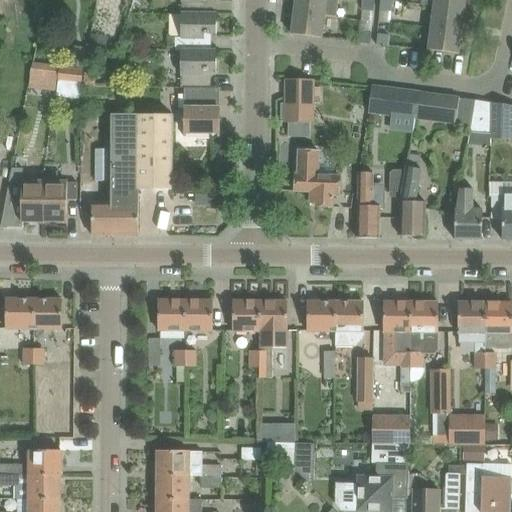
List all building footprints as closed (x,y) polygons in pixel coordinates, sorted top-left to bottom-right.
[(181,0),(181,13),(208,13),(208,0),(181,0)] [(295,0),(294,12),(324,16),(326,0),(295,0)] [(374,0),(370,0),(362,0),(362,10),(373,11),(374,0)] [(392,1),(383,0),(380,0),(379,11),(391,12),(392,1)] [(434,0),(434,6),(464,10),(465,0),(434,0)] [(434,6),(431,28),(461,32),(464,10),(434,6)] [(324,16),(294,12),(291,34),(322,38),(324,16)] [(175,51),(181,51),(181,50),(208,50),(208,34),(216,34),(216,13),(208,13),(181,13),(181,38),(175,38),(175,51)] [(461,32),(431,28),(428,50),(459,54),(461,32)] [(359,43),(370,44),(371,34),(360,32),(359,43)] [(376,45),(386,46),(387,46),(389,36),(378,34),(376,45)] [(120,38),(117,47),(127,50),(130,41),(120,38)] [(75,46),(72,65),(85,68),(88,49),(75,46)] [(181,88),(184,88),(208,88),(208,87),(208,71),(216,71),(216,50),(208,50),(181,50),(181,51),(181,88)] [(31,77),(57,80),(59,66),(33,63),(31,77)] [(81,72),(61,69),(59,82),(80,84),(81,72)] [(286,81),(285,122),(313,122),(313,81),(286,81)] [(208,88),(184,88),(184,137),(186,137),(186,133),(217,133),(217,137),(219,137),(220,88),(211,88),(211,87),(208,87),(208,88)] [(414,122),(419,94),(394,90),(372,88),(368,116),(414,122)] [(468,129),(472,100),(465,100),(419,94),(414,122),(457,128),(468,129)] [(97,97),(83,97),(83,109),(97,109),(97,97)] [(470,133),(489,136),(490,136),(491,103),(475,101),(470,133)] [(490,136),(489,136),(489,139),(511,139),(511,106),(502,105),(491,103),(490,136)] [(138,189),(139,116),(112,116),(111,202),(94,202),(94,183),(81,183),(81,209),(92,209),(92,236),(138,237),(138,189)] [(172,116),(139,116),(138,189),(171,189),(172,116)] [(317,175),(318,151),(298,151),(297,174),(295,174),(294,192),(308,192),(308,193),(310,194),(310,203),(315,203),(315,207),(333,208),(333,193),(339,194),(340,176),(317,175)] [(402,192),(401,198),(400,206),(400,216),(400,236),(411,236),(414,239),(419,239),(422,237),(425,237),(426,202),(416,201),(421,170),(406,167),(402,192)] [(44,223),(44,181),(23,181),(23,169),(12,169),(1,228),(22,228),(23,222),(44,223)] [(390,198),(401,198),(402,192),(402,171),(394,171),(390,175),(390,198)] [(379,239),(380,219),(380,206),(373,206),(373,174),(358,174),(357,219),(357,239),(379,239)] [(67,181),(44,181),(44,223),(67,223),(67,200),(77,200),(77,182),(67,182),(67,181)] [(455,209),(454,240),(482,240),(482,210),(472,210),(472,189),(462,189),(457,209),(455,209)] [(491,197),(491,198),(491,219),(502,219),(502,240),(511,240),(511,194),(490,195),(490,197),(491,197)] [(35,329),(35,300),(6,299),(6,319),(6,329),(35,329)] [(62,300),(35,300),(35,329),(62,329),(62,300)] [(158,331),(185,331),(185,301),(158,301),(158,331)] [(185,301),(185,331),(213,331),(213,301),(185,301)] [(233,331),(260,332),(260,302),(233,301),(233,331)] [(260,367),(260,378),(273,378),(272,348),(287,348),(287,302),(260,302),(260,332),(259,351),(260,351),(260,367)] [(307,332),(335,332),(336,302),(307,302),(307,332)] [(336,302),(335,332),(336,332),(336,346),(356,346),(363,340),(363,332),(364,332),(364,302),(336,302)] [(411,333),(411,303),(384,302),(384,323),(383,332),(394,333),(394,354),(401,354),(401,366),(401,369),(410,369),(410,368),(411,353),(411,333)] [(438,303),(411,303),(411,333),(411,353),(410,368),(424,369),(424,354),(424,348),(436,348),(437,333),(438,333),(438,323),(438,303)] [(475,369),(485,369),(485,353),(485,348),(485,303),(458,303),(458,323),(458,334),(459,334),(460,343),(475,342),(475,369)] [(511,303),(485,303),(485,348),(493,348),(498,349),(506,349),(511,348),(511,334),(511,333),(511,303)] [(149,339),(149,366),(161,366),(160,338),(149,339)] [(23,349),(23,365),(35,365),(35,349),(23,349)] [(35,349),(35,365),(46,365),(46,349),(35,349)] [(175,367),(186,367),(197,367),(197,350),(175,350),(175,367)] [(249,367),(260,367),(260,351),(259,351),(249,351),(249,367)] [(325,351),(325,379),(335,379),(335,351),(325,351)] [(485,353),(485,369),(496,369),(496,353),(485,353)] [(373,401),(373,359),(359,359),(358,402),(373,401)] [(431,370),(431,414),(451,414),(451,369),(431,370)] [(372,444),(409,444),(410,444),(410,415),(372,414),(372,444)] [(485,445),(485,425),(485,415),(450,415),(449,445),(485,445)] [(281,454),(297,471),(298,443),(268,442),(268,454),(281,454)] [(242,460),(262,460),(262,448),(242,448),(242,460)] [(0,463),(0,475),(29,475),(61,475),(61,451),(29,451),(29,464),(0,463)] [(157,475),(189,476),(201,476),(221,476),(221,465),(203,465),(202,451),(157,451),(157,475)] [(274,469),(286,481),(295,472),(283,460),(274,469)] [(409,465),(376,464),(376,477),(358,477),(358,487),(356,487),(338,486),(338,504),(338,505),(343,510),(357,511),(367,511),(381,511),(385,511),(391,511),(392,498),(408,499),(409,465)] [(511,464),(485,464),(485,465),(466,464),(465,511),(510,511),(511,478),(511,467),(511,464)] [(445,510),(459,510),(460,474),(446,474),(445,510)] [(29,499),(61,499),(61,475),(29,475),(0,475),(0,486),(15,486),(15,499),(29,499)] [(157,475),(157,499),(189,500),(189,499),(189,476),(157,475)] [(221,487),(221,476),(201,476),(201,487),(221,487)] [(413,511),(438,511),(439,491),(414,490),(413,511)] [(29,499),(28,511),(60,511),(61,499),(29,499)] [(157,511),(202,511),(202,499),(189,499),(189,500),(157,499),(157,511)]
